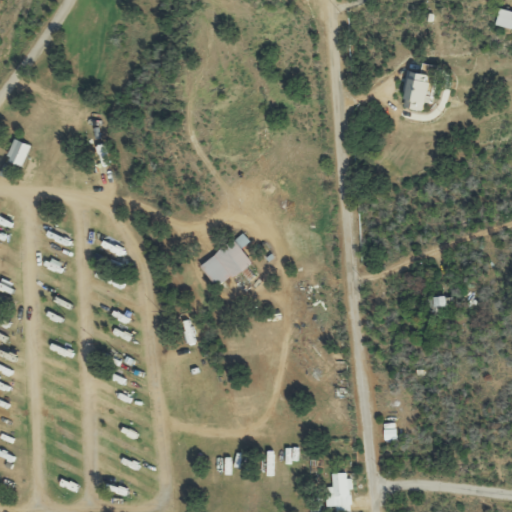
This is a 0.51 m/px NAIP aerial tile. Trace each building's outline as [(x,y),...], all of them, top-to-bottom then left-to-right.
[(424,109),(424,101),(433,101),(435,72),(405,71),(404,108),(424,109)] [(32,144),(16,139),(9,162),(25,166),(32,144)] [(223,289),(256,262),(237,239),(204,266),(223,289)] [(432,310),(454,307),(453,297),(430,299),(432,310)] [(114,329),(119,332),(117,335),(128,340),(131,335),(115,327),(114,329)] [(0,385),(0,387),(15,396),(18,391),(2,382),(0,385)] [(352,509),(351,473),(333,474),(333,487),(326,487),(326,510),(352,509)] [(23,494),(25,483),(9,479),(6,490),(23,494)]
